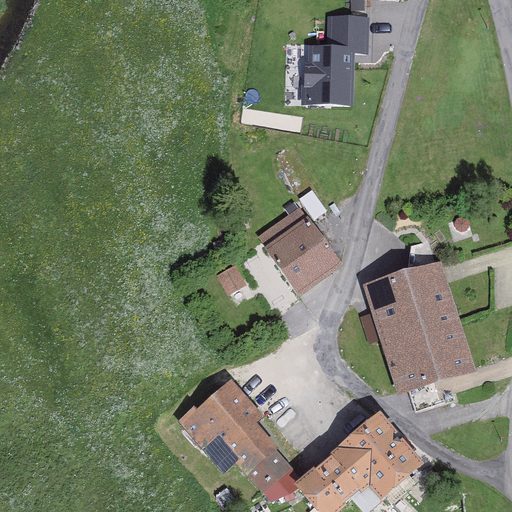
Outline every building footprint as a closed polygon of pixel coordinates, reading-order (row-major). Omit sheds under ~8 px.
[(369,19),(326,17),(325,52),(307,51),(305,108),(352,110),(354,62),(367,62),(369,19)] [(284,302),(334,267),(303,223),(253,258),(284,302)] [(371,348),(450,328),(435,269),(356,289),(371,348)] [(371,348),(384,398),(463,378),(450,328),(371,348)] [(243,505),(283,471),(216,392),(176,426),(243,505)] [(366,419),(273,493),(288,511),(323,511),(351,490),(363,504),(406,470),(366,419)]
